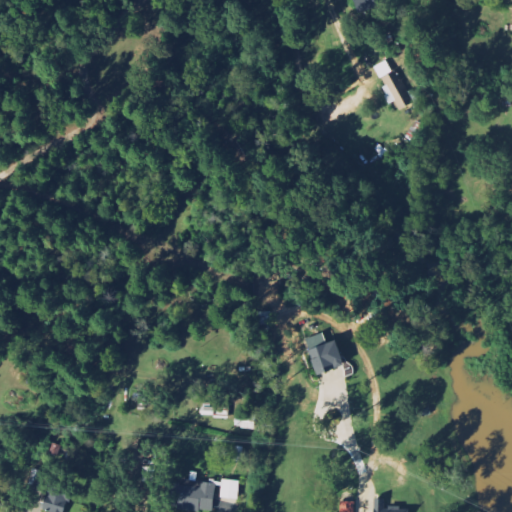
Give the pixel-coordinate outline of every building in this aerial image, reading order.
[(392,105),(397,102),(402,112),(416,104),(399,71),(384,79),(388,87),(383,89),(392,105)] [(318,376),(347,368),(339,342),(328,345),(325,334),(307,340),(318,376)] [(237,428),(257,430),(258,415),(238,413),(237,428)] [(245,449),(237,448),(235,462),(244,463),(245,449)] [(215,511),(217,483),(182,481),(180,510),(215,511)] [(241,482),(224,481),(223,499),(240,500),(241,482)] [(46,511),(67,511),(73,500),(53,491),(44,511),(46,511)] [(387,511),(387,500),(377,501),(377,511),(411,511),(387,511)] [(355,511),(356,503),(342,503),(342,511),(355,511)]
